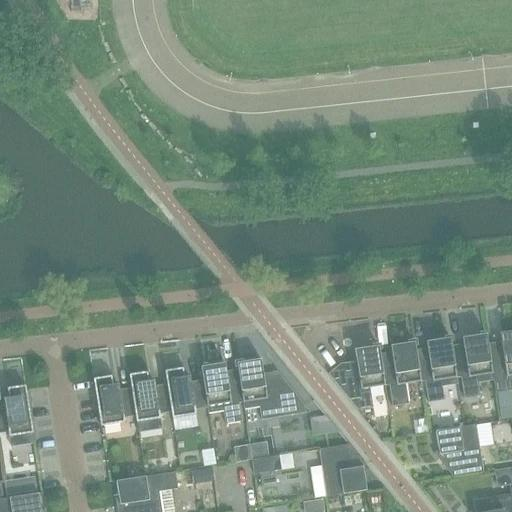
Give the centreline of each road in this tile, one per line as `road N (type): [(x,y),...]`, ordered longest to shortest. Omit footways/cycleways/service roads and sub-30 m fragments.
road 1 (residential): [(511,291),(254,314)]
road 2 (residential): [(50,343),(254,314)]
road 3 (residential): [(79,511),(50,343)]
